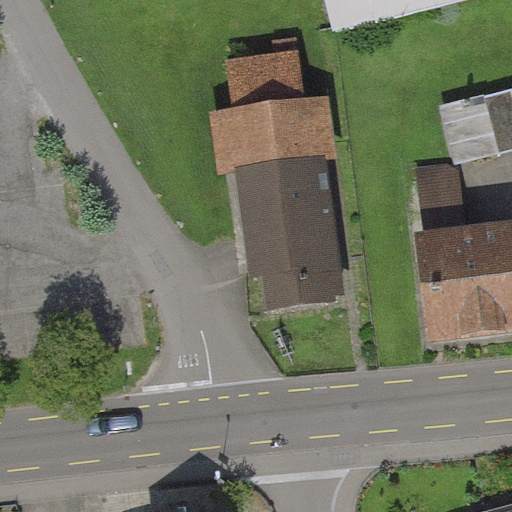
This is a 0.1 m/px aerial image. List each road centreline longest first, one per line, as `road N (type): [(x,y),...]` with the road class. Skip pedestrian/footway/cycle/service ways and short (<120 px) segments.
road 1 (residential): [(220,425),(207,336),(13,0)]
road 2 (tertiary): [(280,418),(511,392)]
road 3 (tertiary): [(0,451),(220,425)]
